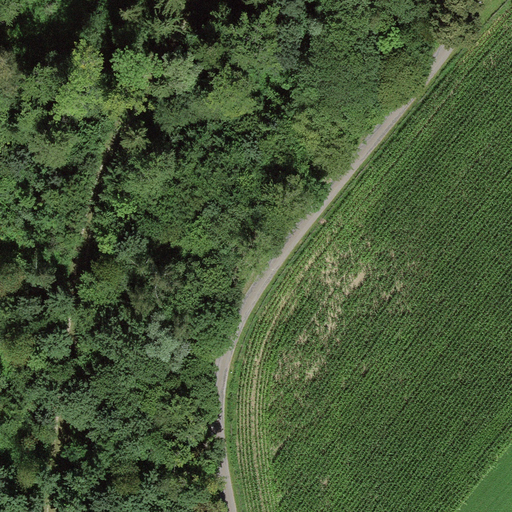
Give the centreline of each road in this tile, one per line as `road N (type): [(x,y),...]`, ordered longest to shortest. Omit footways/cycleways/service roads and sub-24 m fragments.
road 1 (unclassified): [(227,511),(212,407),(232,328),(469,0)]
road 2 (track): [(197,0),(113,150),(87,231),(52,511)]
